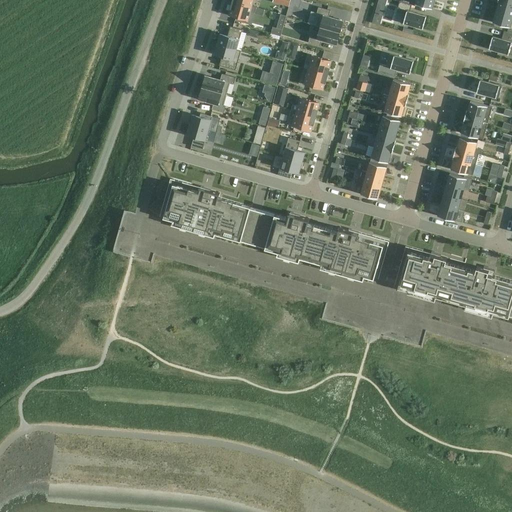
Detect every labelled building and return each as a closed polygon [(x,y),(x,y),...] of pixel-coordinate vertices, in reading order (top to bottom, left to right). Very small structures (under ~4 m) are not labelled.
[(432,8),(434,0),(416,0),(415,3),(432,8)] [(234,1),(230,15),(248,21),(251,12),(255,14),(256,8),(252,7),(234,1)] [(405,10),(401,22),(423,28),(427,16),(410,11),(412,5),(399,1),(398,8),(405,10)] [(511,5),(499,2),(496,12),(511,16),(511,5)] [(381,21),(389,22),(391,8),(384,6),(381,21)] [(316,26),(320,27),(340,32),(344,20),(329,16),(331,10),(319,7),(317,13),(319,14),(316,26)] [(511,20),(511,16),(496,12),(493,23),(510,28),(510,26),(511,20)] [(277,27),(273,26),(271,33),(281,36),(286,16),(281,14),(277,27)] [(374,17),(372,23),(379,25),(381,19),(374,17)] [(221,33),(218,44),(237,49),(242,29),(230,26),(228,35),(221,33)] [(320,27),(317,38),(310,36),(308,42),(320,46),(322,40),(337,44),(340,32),(320,27)] [(511,33),(504,31),(502,39),(493,36),(489,48),(511,54),(511,33)] [(291,41),(289,49),(296,51),(298,43),(291,41)] [(241,50),(237,49),(218,44),(215,54),(222,56),(219,65),(236,70),(241,50)] [(278,50),(275,58),(284,60),(286,52),(278,50)] [(360,66),(366,68),(370,56),(364,54),(360,66)] [(390,54),(386,65),(380,64),(378,72),(395,77),(397,69),(410,73),(414,61),(390,54)] [(309,70),(327,75),(331,60),(313,55),(310,64),(305,62),(303,68),(309,70)] [(284,70),(280,83),(286,85),(289,72),(284,70)] [(327,75),(309,70),(305,84),(323,89),(327,75)] [(264,71),(261,80),(277,84),(279,75),(264,71)] [(202,87),(227,94),(230,82),(232,83),(234,77),(222,73),(220,79),(206,75),(202,87)] [(394,79),(391,89),(409,95),(409,94),(408,94),(411,84),(394,79)] [(357,86),(357,87),(366,89),(367,83),(363,82),(359,80),(358,83),(357,86)] [(480,80),(477,92),(498,98),(502,86),(480,80)] [(265,83),(263,91),(273,94),(275,87),(265,83)] [(279,86),(277,94),(286,97),(288,88),(279,86)] [(223,106),(227,94),(202,87),(199,99),(214,103),(212,109),(224,112),(226,106),(223,106)] [(391,89),(388,100),(406,105),(409,95),(391,89)] [(301,97),(297,111),(315,117),(319,102),(301,97)] [(388,100),(385,111),(402,116),(405,105),(406,106),(406,105),(388,100)] [(466,111),(489,118),(492,107),(471,101),(468,111),(466,111)] [(350,110),(349,117),(353,118),(357,119),(359,113),(350,110)] [(297,111),(293,126),(311,131),(315,117),(297,111)] [(486,128),(489,118),(466,111),(463,121),(465,122),(486,128)] [(193,114),(190,124),(209,130),(213,116),(201,113),(200,116),(193,114)] [(376,124),(398,131),(401,120),(383,115),(380,125),(376,124)] [(269,118),(267,125),(278,128),(280,121),(269,118)] [(507,129),(508,120),(494,119),(493,128),(507,129)] [(483,139),(486,128),(465,122),(463,121),(463,122),(464,122),(461,133),(483,139)] [(209,130),(190,124),(187,134),(194,136),(191,146),(203,149),(209,130)] [(398,131),(376,124),(373,135),(379,137),(395,141),(396,141),(395,141),(398,131)] [(256,134),(253,142),(261,144),(263,136),(256,134)] [(379,137),(373,135),(377,136),(374,146),(393,152),(396,141),(395,141),(379,137)] [(285,152),(283,157),(294,160),(302,162),(303,158),(305,152),(298,150),(301,141),(289,137),(285,152)] [(479,153),(479,154),(481,154),(482,150),(476,148),(477,142),(460,137),(457,147),(479,153)] [(253,144),(250,154),(257,156),(260,146),(253,144)] [(393,152),(374,146),(371,157),(389,162),(391,152),(393,152)] [(453,158),(454,158),(476,165),(476,164),(479,154),(479,153),(457,147),(456,147),(453,158)] [(283,157),(278,175),(290,178),(291,174),(292,171),(299,173),(302,162),(294,160),(283,157)] [(454,158),(451,169),(473,175),(476,165),(454,158)] [(362,170),(362,171),(384,177),(387,166),(370,161),(367,172),(362,170)] [(491,168),(489,174),(497,177),(499,171),(491,168)] [(359,181),(381,187),(384,177),(362,171),(359,181)] [(447,184),(464,188),(467,178),(450,173),(447,184)] [(173,183),(164,218),(173,221),(172,224),(181,227),(182,222),(194,226),(193,230),(200,232),(199,234),(205,236),(206,234),(215,237),(215,234),(221,235),(221,236),(234,240),(234,239),(241,241),(241,240),(266,247),(265,248),(278,252),(277,255),(285,257),(284,259),(290,260),(291,259),(300,261),(301,257),(322,263),(321,267),(349,275),(348,277),(354,279),(355,277),(364,280),(365,276),(374,278),(384,244),(388,245),(389,241),(340,227),(339,228),(340,228),(339,231),(308,222),(309,219),(309,220),(310,218),(289,213),(290,213),(289,217),(275,214),(251,207),(219,197),(220,194),(220,193),(171,178),(169,182),(170,182),(173,183)] [(378,198),(381,187),(359,181),(357,181),(356,185),(363,187),(361,193),(378,198)] [(464,188),(447,184),(444,194),(461,199),(464,188)] [(441,205),(458,210),(461,199),(444,194),(441,205)] [(494,204),(496,198),(491,196),(487,195),(486,202),(494,204)] [(438,215),(455,220),(458,210),(441,205),(438,215)] [(511,279),(493,274),(494,270),(477,265),(476,269),(446,261),(447,257),(406,246),(395,284),(396,284),(405,250),(409,251),(399,285),(410,288),(409,292),(435,299),(436,298),(442,300),(443,297),(460,302),(459,305),(465,307),(465,308),(471,309),(493,315),(493,314),(499,316),(500,313),(509,316),(510,314),(511,314),(511,279)] [(221,333),(228,300),(200,294),(195,320),(203,322),(202,329),(221,333)]
